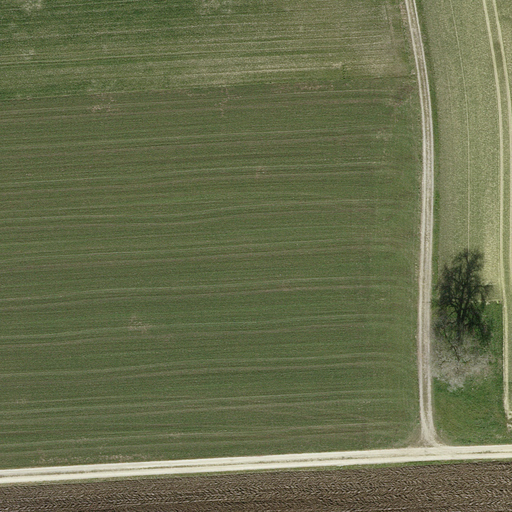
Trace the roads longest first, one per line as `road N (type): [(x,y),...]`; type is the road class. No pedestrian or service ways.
road 1 (track): [(511,448),(0,475)]
road 2 (track): [(439,450),(457,353),(456,266),(430,0)]
